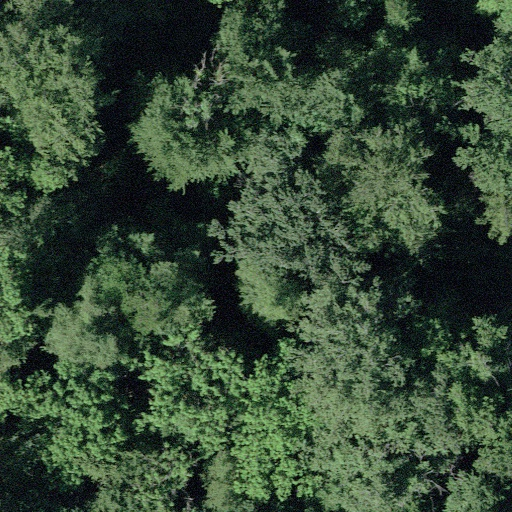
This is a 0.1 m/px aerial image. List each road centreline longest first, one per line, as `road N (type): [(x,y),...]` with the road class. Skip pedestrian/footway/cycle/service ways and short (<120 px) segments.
road 1 (track): [(511,159),(321,265),(143,315),(0,317)]
road 2 (track): [(0,368),(237,511)]
